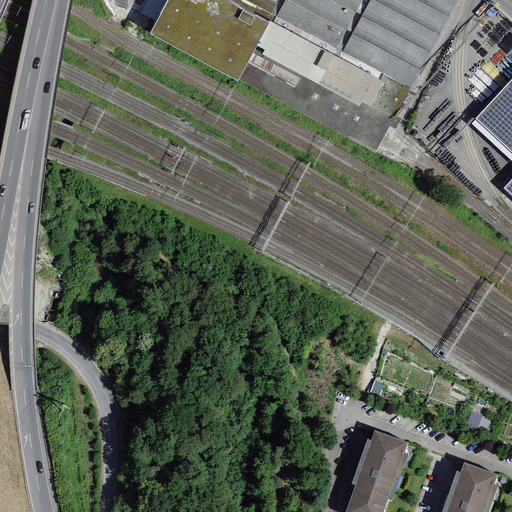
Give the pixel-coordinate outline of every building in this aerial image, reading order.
[(278,21),(288,0),(168,0),(150,34),(375,153),(389,128),(391,126),(396,129),(406,110),(400,107),(408,92),(278,21)] [(408,92),(457,0),(288,0),(278,21),(408,92)] [(511,81),(476,121),(511,153),(511,184),(506,192),(511,197),(511,81)] [(375,380),(371,392),(379,395),(383,383),(375,380)] [(472,412),(467,424),(488,433),(494,420),(472,412)] [(390,511),(413,447),(381,436),(354,511),(390,511)] [(492,511),(503,482),(464,468),(448,511),(492,511)]
